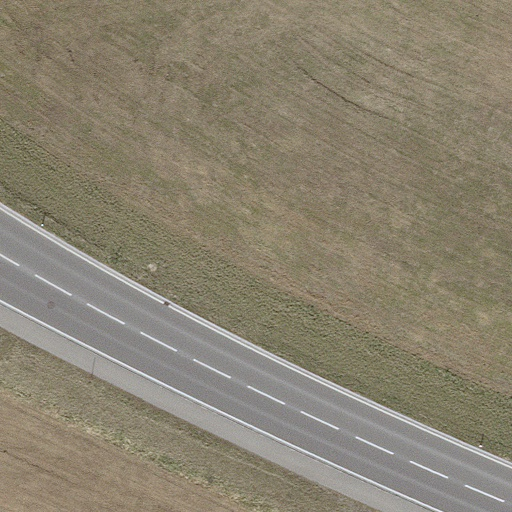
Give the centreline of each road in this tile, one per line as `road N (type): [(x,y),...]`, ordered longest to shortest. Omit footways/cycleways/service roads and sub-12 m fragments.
road 1 (tertiary): [(0,253),(131,327),(511,503)]
road 2 (track): [(0,361),(330,511)]
